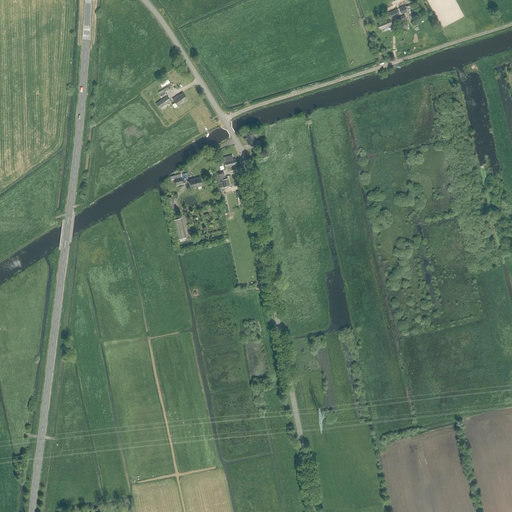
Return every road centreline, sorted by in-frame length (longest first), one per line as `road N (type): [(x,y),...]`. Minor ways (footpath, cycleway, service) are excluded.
road 1 (unclassified): [(314,511),(243,159),(145,0)]
road 2 (primary): [(30,511),(87,0)]
road 3 (track): [(223,118),(511,24)]
